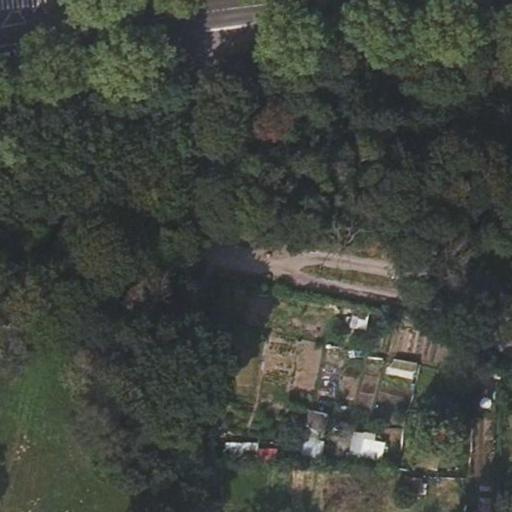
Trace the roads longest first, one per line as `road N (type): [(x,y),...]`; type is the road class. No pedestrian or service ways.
road 1 (unclassified): [(218,9),(206,257),(268,266)]
road 2 (track): [(206,257),(200,511)]
road 3 (secondary): [(24,42),(218,9)]
